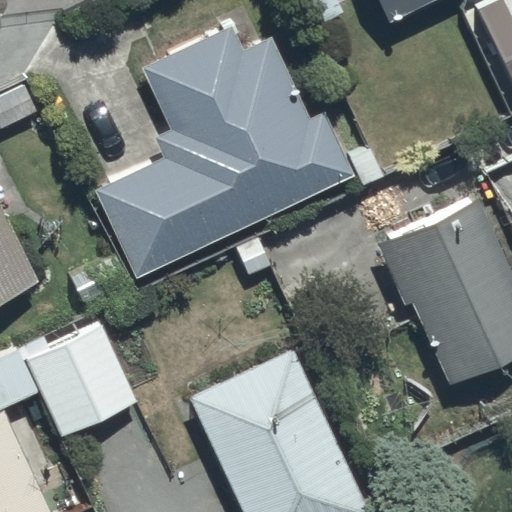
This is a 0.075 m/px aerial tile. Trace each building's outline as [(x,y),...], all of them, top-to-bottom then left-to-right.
[(372,0),(380,15),(409,0),(372,0)] [(511,0),(488,0),(476,6),(511,83),(511,0)] [(88,183),(130,271),(349,169),(319,105),(306,111),(266,29),(237,43),(225,17),(133,62),(163,124),(148,132),(157,150),(88,183)] [(511,275),(471,189),(371,237),(379,253),(376,255),(397,300),(404,296),(444,380),(511,347),(511,275)] [(0,292),(34,275),(0,208),(0,292)] [(323,255),(347,316),(379,304),(355,243),(323,255)] [(18,351),(35,387),(54,430),(131,396),(96,316),(18,351)] [(35,387),(18,351),(14,341),(0,346),(0,403),(1,403),(35,387)] [(180,392),(238,511),(354,511),(365,507),(284,341),(180,392)] [(49,511),(1,403),(0,403),(0,511),(49,511)]
